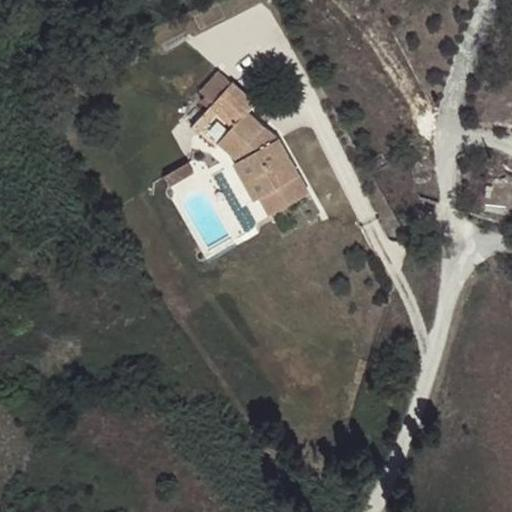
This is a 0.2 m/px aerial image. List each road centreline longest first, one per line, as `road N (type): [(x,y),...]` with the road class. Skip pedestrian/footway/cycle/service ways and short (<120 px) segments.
road 1 (residential): [(511,245),(473,246),(448,288),(430,366),(371,511)]
road 2 (unknown): [(468,253),(455,197),(457,148),(500,0)]
